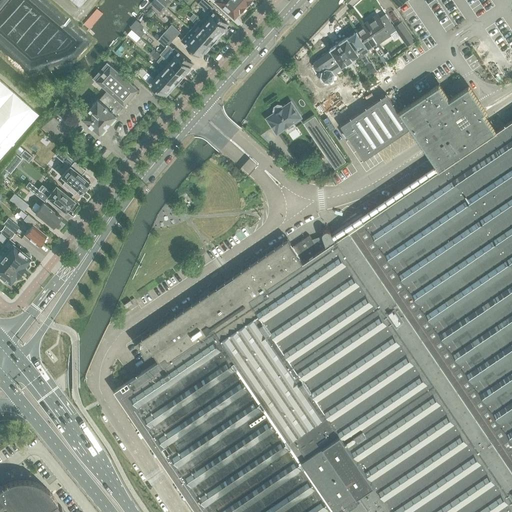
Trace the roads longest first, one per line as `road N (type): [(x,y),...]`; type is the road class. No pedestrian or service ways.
road 1 (unclassified): [(180,511),(101,394),(104,356),(120,333),(263,238),(293,209)]
road 2 (tertiary): [(65,279),(192,118)]
road 3 (primary): [(130,511),(19,360)]
road 4 (primary): [(2,379),(107,511)]
road 5 (tertiary): [(203,106),(298,0)]
road 6 (unclassified): [(306,196),(203,106)]
road 7 (unclassified): [(192,118),(293,209)]
road 8 (unclassified): [(511,85),(407,161)]
road 9 (unclassified): [(407,161),(511,96)]
road 10 (residential): [(0,467),(39,449),(89,511)]
